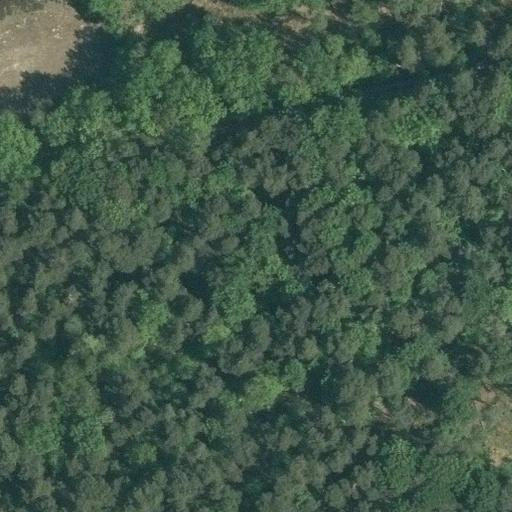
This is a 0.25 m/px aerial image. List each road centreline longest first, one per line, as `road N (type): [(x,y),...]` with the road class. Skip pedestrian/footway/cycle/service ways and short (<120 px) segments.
road 1 (track): [(0,174),(310,117)]
road 2 (track): [(310,117),(511,77)]
